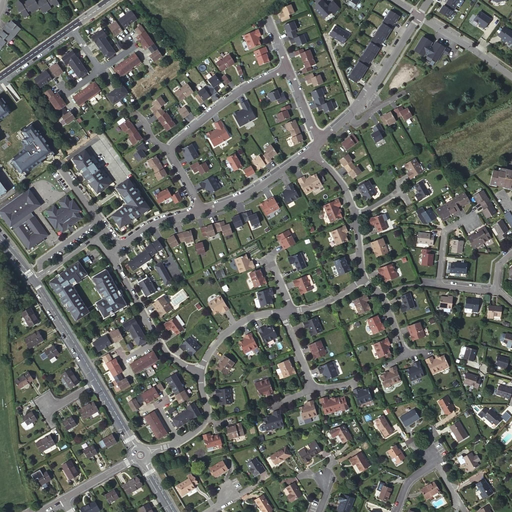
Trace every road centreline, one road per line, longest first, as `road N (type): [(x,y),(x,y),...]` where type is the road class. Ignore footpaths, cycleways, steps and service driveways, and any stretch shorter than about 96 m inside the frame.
road 1 (residential): [(171,150),(211,111),(286,68)]
road 2 (residential): [(418,14),(348,116)]
road 3 (residential): [(310,152),(249,193),(203,211)]
